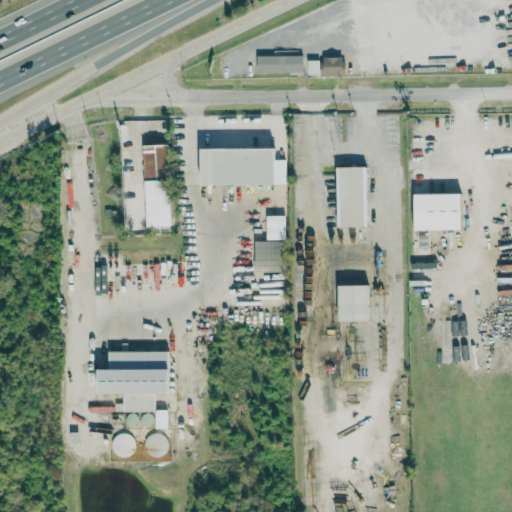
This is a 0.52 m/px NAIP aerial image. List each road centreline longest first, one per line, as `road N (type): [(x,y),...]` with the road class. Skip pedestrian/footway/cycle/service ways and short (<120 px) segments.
road 1 (primary): [(0,146),(304,0)]
road 2 (motorway): [(0,134),(227,0)]
road 3 (residential): [(136,82),(183,92),(369,95)]
road 4 (motorway): [(0,84),(175,0)]
road 5 (residential): [(369,95),(511,92)]
